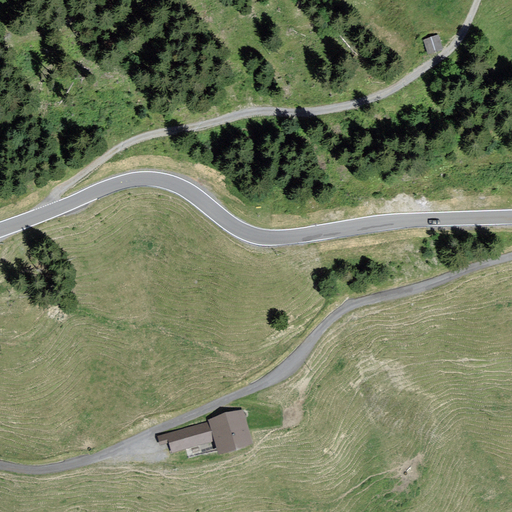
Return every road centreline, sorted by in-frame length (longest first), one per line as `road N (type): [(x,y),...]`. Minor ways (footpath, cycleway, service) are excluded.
road 1 (unclassified): [(511,256),(357,303),(266,383),(103,454),(55,468),(0,465)]
road 2 (unclassified): [(511,217),(271,237),(241,229),(179,185),(145,178),(0,229)]
road 3 (track): [(477,0),(453,47),(395,88),(311,110),(251,110),(155,131),(121,144),(54,191),(49,211)]
